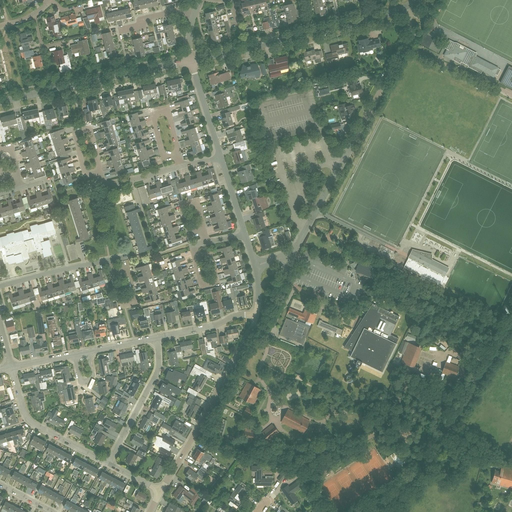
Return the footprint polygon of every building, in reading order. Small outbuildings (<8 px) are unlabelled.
[(242,5),(239,6),(241,16),(247,15),(246,11),(249,10),(247,0),(244,1),(245,3),(241,3),(242,5)] [(256,13),(253,1),(250,1),(249,0),(247,0),(249,10),(253,9),(254,13),(256,13)] [(262,10),(259,0),(254,0),(253,1),(256,13),(258,12),(258,11),(262,10)] [(259,0),(262,10),(261,7),(264,6),(265,10),(268,10),(267,8),(270,7),(268,0),(259,0)] [(141,9),(139,1),(133,2),(135,11),(141,9)] [(284,6),(280,7),(280,9),(285,8),(286,12),(294,10),(295,9),(295,6),(294,6),(292,1),(286,3),(287,5),(284,6)] [(326,5),(323,5),(314,7),(316,13),(320,13),(321,16),(326,15),(325,13),(328,13),(327,8),(324,9),(323,6),(326,5)] [(83,19),(87,29),(91,28),(89,20),(94,19),(95,24),(100,23),(99,17),(103,17),(100,7),(87,10),(88,15),(87,15),(87,18),(83,19)] [(216,11),(206,14),(206,17),(204,17),(205,20),(218,17),(216,11)] [(62,20),(60,20),(61,22),(61,24),(67,23),(68,25),(77,23),(76,18),(75,15),(61,18),(62,20)] [(296,15),(287,18),(288,24),(297,22),(296,15)] [(47,17),(47,18),(46,18),(49,30),(53,29),(55,38),(64,35),(61,24),(61,22),(56,23),(54,16),(51,17),(50,16),(49,16),(48,16),(47,17)] [(218,17),(205,20),(206,22),(208,22),(208,25),(216,23),(215,19),(218,19),(218,17)] [(216,23),(208,25),(209,28),(207,29),(208,31),(216,29),(220,28),(220,27),(217,27),(216,23)] [(173,26),(172,26),(172,24),(163,26),(164,29),(158,31),(157,26),(154,27),(156,34),(165,32),(173,30),(173,29),(174,29),(173,26)] [(220,28),(216,29),(208,31),(209,34),(211,34),(211,37),(219,35),(218,31),(221,30),(220,28)] [(29,51),(28,46),(34,44),(32,37),(27,38),(26,33),(19,34),(23,50),(20,50),(21,53),(24,52),(29,51)] [(219,35),(211,37),(212,40),(210,40),(211,43),(221,41),(220,37),(222,36),(222,34),(219,35)] [(174,36),(166,38),(168,46),(176,45),(174,36)] [(360,44),(358,45),(360,53),(373,49),(372,48),(380,46),(379,39),(371,41),(370,40),(368,41),(368,39),(359,41),(360,44)] [(81,44),(71,46),(71,49),(67,50),(69,58),(69,61),(73,60),(72,58),(73,57),(72,54),(81,52),(81,55),(90,53),(86,40),(80,41),(81,44)] [(447,49),(444,55),(460,64),(461,62),(468,66),(468,67),(481,74),(482,71),(493,77),(495,74),(497,75),(501,70),(498,68),(476,56),(473,61),(471,60),(475,52),(468,48),(466,51),(456,46),(457,45),(454,43),(454,42),(449,40),(445,48),(447,49)] [(339,44),(331,46),(333,54),(326,56),(328,62),(339,59),(338,55),(349,52),(347,44),(339,46),(339,44)] [(116,55),(115,49),(106,51),(104,52),(105,57),(106,58),(116,55)] [(33,50),(29,51),(24,52),(26,60),(33,58),(35,68),(43,66),(40,55),(35,57),(33,50)] [(63,56),(61,50),(54,52),(57,65),(61,64),(61,67),(59,68),(60,72),(72,69),(69,61),(69,58),(67,59),(66,55),(63,56)] [(321,58),(319,51),(316,52),(315,50),(304,53),(305,60),(309,59),(309,61),(315,59),(316,63),(321,62),(320,58),(321,58)] [(277,64),(268,66),(270,73),(270,75),(271,78),(282,75),(280,70),(288,68),(287,62),(288,62),(287,56),(275,59),(277,64)] [(243,65),(240,74),(242,78),(246,77),(246,76),(254,74),(255,75),(256,78),(260,77),(261,73),(257,65),(252,66),(252,65),(244,67),(243,65)] [(511,67),(509,66),(500,83),(511,88),(511,67)] [(214,74),(208,76),(211,85),(231,79),(228,72),(215,76),(214,74)] [(180,78),(173,80),(176,92),(182,91),(181,85),(182,85),(181,82),(183,82),(183,81),(183,79),(182,78),(180,79),(180,78)] [(168,84),(167,84),(167,87),(168,86),(169,90),(171,90),(172,93),(176,92),(173,80),(167,81),(168,84)] [(334,90),(344,87),(342,81),(332,84),(334,90)] [(356,82),(350,83),(348,84),(349,86),(350,86),(351,88),(349,89),(349,90),(349,92),(350,93),(351,93),(353,99),(359,98),(358,94),(362,93),(361,86),(357,87),(356,82)] [(155,84),(149,85),(151,94),(152,98),(157,97),(158,95),(160,94),(164,94),(162,85),(158,86),(158,87),(156,87),(155,84)] [(144,89),(141,90),(137,91),(138,96),(139,99),(143,98),(148,97),(147,95),(151,94),(149,85),(143,86),(144,89)] [(233,86),(229,87),(217,91),(218,95),(215,96),(218,108),(229,105),(226,98),(230,96),(230,97),(233,96),(232,93),(231,94),(230,91),(234,90),(233,86)] [(133,88),(125,90),(128,102),(130,101),(129,98),(135,97),(133,88)] [(128,102),(125,90),(117,92),(119,100),(124,99),(125,104),(128,103),(128,102)] [(113,105),(113,103),(111,96),(103,98),(105,105),(101,106),(102,113),(109,111),(108,109),(109,109),(109,105),(113,105)] [(97,99),(88,101),(90,111),(91,111),(92,114),(96,113),(96,110),(99,109),(97,99)] [(182,108),(190,105),(188,99),(175,103),(175,106),(181,104),(182,108)] [(345,106),(344,104),(339,106),(342,120),(345,120),(346,120),(348,120),(349,120),(349,121),(350,122),(351,122),(352,122),(352,121),(353,121),(353,119),(352,119),(355,118),(353,110),(354,110),(354,109),(355,108),(354,107),(354,106),(353,106),(352,106),(351,104),(345,106)] [(182,108),(183,111),(177,113),(178,115),(184,113),(192,111),(190,105),(182,108)] [(239,105),(227,109),(228,112),(221,114),(224,122),(223,123),(224,127),(233,124),(229,112),(240,109),(239,105)] [(66,106),(58,107),(60,116),(59,116),(60,120),(64,119),(63,115),(68,114),(66,106)] [(40,117),(38,108),(30,110),(32,119),(33,122),(36,121),(36,120),(36,118),(40,117)] [(48,118),(44,119),(45,124),(46,126),(53,124),(52,119),(55,118),(53,108),(46,110),(48,118)] [(23,116),(20,116),(21,122),(24,132),(27,131),(26,129),(27,129),(26,123),(29,122),(28,119),(32,119),(30,110),(22,112),(23,116)] [(129,116),(131,121),(139,119),(138,115),(143,114),(142,111),(129,115),(129,116)] [(192,111),(184,113),(178,115),(179,117),(184,116),(185,119),(187,118),(193,116),(192,111)] [(24,132),(21,122),(17,123),(15,114),(8,116),(10,125),(17,123),(19,130),(21,130),(23,130),(24,132)] [(7,126),(10,125),(8,116),(1,118),(3,126),(0,126),(0,130),(1,134),(4,134),(3,130),(8,129),(7,126)] [(181,124),(182,127),(195,122),(193,116),(187,118),(185,119),(186,122),(181,124)] [(104,128),(112,125),(110,119),(97,124),(98,126),(103,124),(104,128)] [(140,122),(139,119),(131,121),(132,127),(146,123),(145,120),(140,122)] [(146,123),(132,127),(134,133),(142,130),(141,127),(147,125),(146,123)] [(112,125),(104,128),(105,131),(100,133),(101,135),(114,131),(112,125)] [(53,139),(61,136),(60,133),(65,131),(64,128),(51,133),(53,139)] [(189,136),(197,134),(195,128),(182,132),(182,134),(188,133),(189,136)] [(228,134),(227,134),(229,142),(236,140),(237,143),(244,141),(242,135),(245,134),(243,128),(240,129),(235,131),(233,132),(228,134)] [(142,130),(134,133),(136,138),(150,134),(149,132),(143,133),(142,130)] [(116,137),(114,131),(101,135),(101,137),(107,136),(108,139),(116,137)] [(189,136),(190,139),(184,141),(185,143),(199,139),(197,134),(189,136)] [(61,136),(53,139),(54,144),(68,140),(67,138),(62,139),(61,136)] [(116,137),(108,139),(109,142),(103,144),(104,147),(110,145),(111,147),(117,145),(116,143),(118,142),(116,137)] [(26,147),(34,145),(32,139),(19,143),(19,146),(25,144),(26,147)] [(200,145),(199,139),(185,143),(186,146),(191,144),(192,148),(200,145)] [(68,140),(54,144),(56,150),(64,148),(63,144),(69,143),(68,140)] [(136,144),(136,146),(133,147),(135,151),(138,150),(146,147),(145,144),(150,142),(149,140),(136,144)] [(235,151),(233,152),(236,160),(235,160),(236,164),(244,161),(247,160),(243,149),(247,148),(246,145),(246,144),(245,141),(244,141),(237,143),(238,146),(237,147),(238,151),(235,151)] [(26,147),(27,151),(22,152),(22,155),(30,152),(36,150),(34,145),(26,147)] [(192,148),(193,151),(188,153),(189,155),(190,155),(191,157),(203,153),(200,145),(192,148)] [(147,150),(146,147),(138,150),(139,155),(153,151),(152,149),(147,150)] [(56,150),(58,156),(72,152),(71,149),(65,151),(64,148),(56,150)] [(118,148),(104,152),(105,155),(110,153),(111,156),(119,154),(118,148)] [(30,152),(22,155),(23,157),(28,156),(30,159),(38,156),(36,152),(36,150),(30,152)] [(153,151),(139,155),(141,161),(150,159),(149,155),(154,154),(153,151)] [(119,154),(111,156),(112,160),(107,161),(108,164),(121,159),(119,154)] [(38,156),(30,159),(31,162),(25,164),(26,166),(40,162),(38,156)] [(58,161),(59,167),(68,164),(67,161),(72,159),(71,157),(64,159),(63,157),(61,158),(54,160),(55,162),(58,161)] [(121,159),(108,164),(109,166),(114,164),(115,168),(123,165),(121,159)] [(151,162),(150,159),(141,161),(143,167),(149,165),(150,168),(156,166),(155,163),(157,163),(156,160),(151,162)] [(40,162),(26,166),(27,169),(32,167),(33,170),(41,168),(40,162)] [(68,164),(59,167),(58,167),(60,173),(61,173),(75,169),(74,166),(69,168),(68,164)] [(123,165),(115,168),(116,171),(111,173),(111,175),(125,171),(123,165)] [(244,170),(239,172),(242,183),(253,179),(249,165),(243,167),(244,170)] [(40,178),(46,176),(45,170),(43,171),(41,168),(33,170),(34,174),(29,175),(30,178),(39,175),(40,178)] [(211,173),(210,168),(207,169),(209,174),(206,175),(208,184),(214,182),(215,185),(219,183),(215,172),(211,173)] [(76,171),(75,169),(61,173),(63,179),(71,176),(70,173),(76,171)] [(201,171),(198,172),(203,185),(208,184),(206,175),(202,176),(201,171)] [(203,185),(198,172),(196,173),(197,178),(194,179),(197,187),(203,185)] [(191,189),(187,175),(184,176),(186,181),(183,183),(185,191),(191,189)] [(197,187),(194,179),(191,180),(189,175),(187,175),(191,189),(197,187)] [(71,176),(63,179),(65,185),(78,180),(78,178),(72,179),(71,176)] [(169,184),(165,185),(168,193),(174,191),(170,178),(167,179),(169,184)] [(180,193),(185,191),(183,183),(179,184),(178,178),(175,179),(177,185),(175,186),(176,190),(178,189),(180,193)] [(168,193),(165,185),(162,186),(161,181),(158,182),(162,195),(168,193)] [(162,195),(158,182),(156,182),(157,188),(154,189),(157,197),(162,195)] [(157,197),(154,189),(151,190),(149,184),(146,185),(151,199),(157,197)] [(250,190),(245,191),(245,194),(246,194),(248,200),(253,199),(258,197),(256,189),(255,188),(258,188),(257,184),(249,186),(250,190)] [(47,189),(49,194),(46,195),(48,203),(54,201),(50,188),(47,189)] [(221,190),(206,195),(207,197),(204,197),(205,200),(210,198),(211,202),(220,199),(219,196),(222,194),(221,190)] [(41,191),(38,192),(42,205),(48,203),(46,195),(42,196),(41,191)] [(42,205),(38,192),(36,193),(37,198),(34,199),(37,207),(42,205)] [(31,209),(37,207),(34,199),(31,200),(29,195),(27,195),(29,203),(26,203),(28,208),(30,207),(31,209)] [(258,197),(253,199),(255,205),(254,206),(255,208),(256,212),(259,211),(261,210),(269,208),(268,204),(267,200),(265,195),(263,196),(259,197),(258,197)] [(17,203),(20,211),(26,209),(22,196),(19,197),(21,202),(17,203)] [(67,201),(65,202),(66,205),(68,204),(79,238),(76,239),(77,242),(80,241),(81,241),(83,240),(90,238),(89,235),(88,232),(86,228),(85,225),(84,222),(83,218),(82,215),(81,212),(80,208),(79,205),(79,204),(78,202),(77,198),(69,201),(67,201)] [(20,211),(17,203),(14,204),(12,199),(10,200),(14,213),(15,217),(21,215),(20,211)] [(220,199),(211,202),(212,205),(207,206),(208,209),(221,205),(220,199)] [(6,206),(6,207),(8,215),(14,213),(10,200),(8,200),(9,206),(6,206)] [(1,203),(0,202),(0,208),(3,217),(8,215),(6,207),(2,208),(1,203)] [(130,205),(124,207),(126,213),(127,216),(128,216),(129,219),(130,222),(131,226),(132,229),(133,231),(133,233),(134,236),(135,239),(137,242),(138,246),(139,249),(140,253),(142,252),(148,250),(149,250),(152,249),(151,246),(148,247),(138,215),(138,214),(137,212),(140,211),(139,209),(137,209),(135,210),(134,204),(130,205)] [(160,215),(168,213),(167,209),(172,208),(171,205),(158,209),(160,215)] [(223,210),(221,205),(208,209),(209,211),(214,210),(215,213),(223,210)] [(223,210),(215,213),(216,216),(211,218),(212,220),(225,216),(223,210)] [(257,218),(253,219),(256,229),(266,227),(263,217),(265,216),(264,212),(256,215),(257,218)] [(169,216),(168,213),(160,215),(161,221),(175,217),(174,214),(169,216)] [(225,216),(212,220),(212,223),(217,221),(219,225),(227,222),(225,216)] [(176,219),(175,217),(161,221),(163,227),(172,224),(171,221),(176,219)] [(56,234),(52,221),(38,225),(37,224),(30,226),(31,231),(28,232),(28,229),(14,233),(14,232),(6,234),(7,236),(0,237),(0,250),(1,250),(3,255),(6,254),(9,264),(16,262),(16,263),(24,261),(24,260),(29,258),(28,252),(37,250),(38,252),(40,252),(40,253),(43,252),(44,257),(52,255),(50,248),(51,247),(49,240),(44,241),(43,238),(56,234)] [(227,222),(219,225),(220,228),(214,229),(215,232),(229,228),(227,222)] [(172,224),(163,227),(165,233),(179,228),(178,226),(173,227),(172,224)] [(179,228),(165,233),(167,238),(175,236),(174,232),(179,231),(179,228)] [(259,237),(259,238),(263,250),(271,247),(275,246),(272,237),(271,237),(269,230),(263,232),(264,236),(259,237)] [(66,234),(61,235),(62,239),(64,238),(65,243),(63,243),(64,246),(66,246),(69,245),(67,237),(66,234)] [(176,239),(175,236),(167,238),(169,244),(182,240),(181,237),(176,239)] [(233,251),(231,245),(217,250),(218,252),(224,251),(225,254),(233,251),(235,250),(233,251)] [(235,250),(233,251),(225,254),(226,257),(220,259),(221,261),(234,257),(237,256),(235,250)] [(445,275),(449,268),(432,259),(432,254),(426,253),(425,254),(421,252),(420,253),(412,250),(410,255),(408,258),(404,267),(421,276),(420,279),(419,279),(424,281),(425,278),(441,286),(443,282),(445,284),(448,278),(446,277),(447,276),(445,275)] [(184,258),(177,260),(175,257),(170,259),(173,268),(181,265),(180,262),(185,260),(184,258)] [(236,263),(234,257),(221,261),(222,264),(227,262),(228,265),(236,263)] [(373,278),(377,267),(360,260),(360,261),(355,259),(353,262),(350,264),(351,268),(350,271),(354,272),(356,271),(373,278)] [(236,263),(228,265),(229,269),(224,270),(225,273),(238,268),(236,263)] [(142,272),(151,270),(149,264),(135,268),(136,271),(141,269),(142,272)] [(182,269),(181,265),(173,268),(175,274),(188,269),(187,267),(182,269)] [(240,274),(238,268),(225,273),(225,275),(231,273),(232,277),(240,274)] [(189,272),(188,269),(175,274),(176,279),(185,277),(183,273),(189,272)] [(100,276),(97,277),(100,285),(105,283),(101,270),(99,271),(100,276)] [(151,270),(142,272),(144,276),(138,277),(139,280),(153,276),(151,270)] [(100,285),(97,277),(94,278),(92,273),(90,274),(94,287),(100,285)] [(89,280),(86,281),(88,289),(94,287),(90,274),(87,274),(89,280)] [(240,274),(232,277),(233,280),(227,282),(228,284),(232,283),(238,281),(242,280),(240,274)] [(77,289),(74,282),(72,276),(70,277),(72,282),(68,283),(71,291),(77,289)] [(78,277),(82,291),(88,289),(86,281),(82,282),(81,276),(78,277)] [(154,281),(153,276),(139,280),(140,282),(145,280),(146,284),(154,281)] [(186,280),(185,277),(176,279),(178,285),(192,281),(191,278),(186,280)] [(63,279),(61,280),(65,293),(71,291),(68,283),(65,284),(63,279)] [(60,286),(57,287),(59,295),(65,293),(61,280),(58,280),(60,286)] [(154,281),(146,284),(147,287),(142,289),(142,291),(156,287),(154,281)] [(192,283),(192,281),(178,285),(180,291),(182,290),(188,288),(187,285),(192,283)] [(52,282),(49,283),(54,297),(59,295),(57,287),(53,288),(52,282)] [(49,289),(45,290),(48,299),(54,297),(49,283),(47,284),(49,289)] [(243,285),(236,287),(233,288),(236,298),(238,297),(240,306),(247,304),(245,295),(240,296),(239,292),(239,290),(244,289),(243,285)] [(36,299),(33,289),(32,286),(29,287),(31,292),(28,293),(30,301),(36,299)] [(38,287),(40,294),(42,300),(48,299),(45,290),(42,291),(40,286),(38,287)] [(156,287),(142,291),(143,294),(149,292),(150,295),(158,293),(156,287)] [(188,288),(182,290),(180,291),(177,292),(179,301),(186,298),(192,297),(191,294),(195,292),(194,290),(189,291),(188,288)] [(228,294),(229,300),(224,301),(225,309),(234,307),(232,300),(236,299),(236,298),(233,288),(230,288),(226,289),(226,291),(228,294)] [(25,303),(20,289),(18,290),(20,295),(16,297),(19,305),(25,303)] [(30,301),(28,293),(25,294),(23,289),(20,289),(25,303),(30,301)] [(223,309),(218,291),(212,292),(215,303),(210,304),(212,313),(215,313),(215,314),(220,313),(220,312),(219,309),(223,309)] [(19,305),(16,297),(13,298),(11,292),(9,293),(13,306),(19,305)] [(160,299),(158,293),(150,295),(151,299),(145,300),(146,303),(160,299)] [(174,311),(167,313),(169,322),(176,321),(175,316),(179,315),(177,301),(173,302),(175,311),(174,311)] [(193,306),(194,312),(195,315),(197,315),(198,317),(199,318),(202,318),(202,316),(205,315),(204,308),(208,307),(207,301),(200,303),(201,307),(196,308),(196,305),(193,306)] [(357,325),(356,328),(344,347),(352,351),(350,356),(355,359),(352,365),(359,368),(362,362),(382,372),(399,338),(390,334),(399,316),(372,303),(362,319),(361,318),(357,325)] [(194,312),(193,306),(187,307),(188,312),(182,313),(184,320),(191,318),(190,313),(194,312)] [(146,314),(144,315),(145,319),(140,320),(141,328),(149,327),(148,322),(151,321),(149,309),(149,308),(145,308),(146,314)] [(289,308),(287,313),(313,323),(316,315),(304,310),(303,314),(289,308)] [(138,314),(137,310),(129,312),(131,319),(135,319),(134,315),(138,314)] [(155,315),(157,325),(164,323),(162,314),(155,315)] [(298,323),(291,320),(286,318),(279,335),(303,344),(310,326),(299,321),(298,323)] [(60,335),(55,336),(54,329),(56,328),(54,319),(47,320),(50,333),(51,332),(54,346),(62,344),(60,335)] [(6,323),(8,331),(15,330),(13,321),(6,323)] [(77,332),(80,332),(79,327),(80,326),(79,321),(74,322),(76,331),(69,332),(71,342),(72,342),(72,343),(75,343),(75,342),(79,341),(77,332)] [(114,321),(107,322),(109,328),(112,328),(113,334),(120,333),(118,324),(115,324),(114,321)] [(319,321),(317,325),(319,326),(327,329),(336,333),(335,336),(339,338),(340,335),(342,329),(342,330),(338,328),(329,324),(322,322),(319,321)] [(86,324),(89,338),(89,339),(94,338),(92,330),(91,325),(88,325),(87,322),(85,322),(86,324)] [(35,337),(33,326),(27,328),(29,338),(35,337)] [(238,332),(237,332),(236,329),(227,331),(228,331),(226,331),(225,333),(226,335),(220,336),(221,343),(227,342),(227,339),(233,337),(233,338),(238,338),(238,335),(239,334),(239,333),(238,332)] [(210,351),(214,350),(214,348),(214,347),(211,334),(206,335),(208,342),(208,346),(206,347),(207,354),(210,355),(211,353),(210,351)] [(40,338),(42,351),(48,350),(47,342),(43,343),(42,338),(40,338)] [(181,345),(178,346),(179,352),(182,351),(182,350),(193,348),(191,341),(180,343),(181,345)] [(401,362),(410,366),(417,346),(408,343),(406,351),(401,362)] [(179,366),(176,352),(179,352),(178,346),(175,346),(176,351),(168,352),(170,362),(169,362),(169,365),(174,364),(174,365),(175,365),(175,367),(179,366)] [(137,360),(141,360),(143,370),(147,369),(146,367),(149,367),(146,352),(136,354),(137,360)] [(137,360),(136,354),(133,355),(133,353),(120,355),(122,363),(134,360),(134,361),(136,361),(137,360)] [(108,358),(99,360),(102,374),(109,373),(106,362),(112,361),(111,357),(108,358)] [(207,360),(203,368),(206,370),(208,368),(214,371),(217,373),(220,367),(211,361),(207,360)] [(457,366),(446,362),(442,373),(447,375),(455,378),(459,367),(457,366)] [(70,377),(68,366),(55,368),(56,372),(62,371),(63,379),(64,382),(68,381),(69,381),(68,378),(70,377)] [(195,383),(192,388),(194,389),(197,390),(198,387),(201,389),(201,388),(207,377),(203,375),(205,372),(199,369),(195,367),(194,366),(192,369),(195,371),(194,373),(199,375),(197,379),(195,383)] [(38,374),(40,382),(41,389),(45,388),(47,388),(46,383),(45,384),(43,378),(48,377),(49,378),(50,378),(52,378),(53,377),(53,376),(52,369),(41,371),(41,374),(38,374)] [(185,380),(187,375),(175,371),(174,373),(169,371),(166,378),(177,382),(179,378),(185,380)] [(37,383),(40,382),(38,374),(35,375),(35,373),(23,375),(25,384),(29,384),(29,381),(36,380),(37,383)] [(133,381),(127,392),(133,396),(140,384),(137,383),(139,380),(134,377),(132,380),(133,381)] [(68,381),(64,382),(63,379),(58,380),(58,383),(56,383),(57,387),(63,386),(67,385),(67,383),(68,382),(68,381)] [(108,392),(105,381),(98,382),(100,394),(108,392)] [(247,383),(240,396),(254,404),(261,390),(247,383)] [(170,384),(168,387),(163,384),(159,390),(170,395),(172,391),(178,394),(180,390),(170,384)] [(392,384),(388,394),(392,396),(397,386),(392,384)] [(66,388),(67,389),(69,400),(76,399),(74,387),(68,388),(66,388)] [(189,387),(187,391),(190,393),(193,394),(196,396),(198,392),(189,387)] [(33,395),(31,396),(33,407),(36,406),(37,411),(41,410),(39,401),(41,400),(41,399),(45,398),(44,393),(39,394),(38,390),(32,392),(33,395)] [(191,405),(186,414),(193,417),(199,406),(197,405),(200,400),(195,397),(196,396),(193,394),(190,393),(188,397),(189,397),(186,403),(191,405)] [(151,405),(157,409),(159,405),(160,406),(161,406),(162,406),(163,405),(164,402),(169,404),(171,400),(165,397),(163,396),(160,394),(159,394),(158,396),(156,395),(151,405)] [(128,401),(121,397),(119,396),(117,399),(119,400),(113,411),(122,416),(128,405),(126,404),(128,401)] [(92,397),(85,399),(88,411),(88,413),(95,411),(95,409),(92,397)] [(8,416),(15,414),(13,408),(12,408),(11,405),(0,408),(0,411),(1,411),(2,413),(6,411),(8,416)] [(49,419),(48,420),(58,426),(59,424),(63,426),(65,421),(56,416),(59,411),(55,409),(53,413),(49,411),(46,417),(49,419)] [(288,409),(282,422),(303,433),(309,421),(288,409)] [(159,419),(158,418),(154,416),(155,415),(149,412),(146,417),(145,417),(139,427),(145,430),(151,420),(153,421),(152,422),(156,424),(159,419)] [(5,417),(7,423),(4,424),(5,427),(12,425),(11,422),(17,420),(15,414),(8,416),(5,417)] [(107,419),(104,426),(114,431),(117,425),(107,419)] [(71,428),(69,431),(80,437),(83,431),(72,425),(74,422),(71,420),(68,427),(71,428)] [(175,422),(171,429),(183,435),(186,428),(183,426),(184,424),(177,420),(175,422)] [(279,433),(272,424),(262,432),(270,441),(279,433)] [(102,430),(95,426),(93,429),(99,432),(94,442),(101,445),(106,436),(101,433),(102,430)] [(22,436),(26,435),(23,429),(17,431),(19,437),(21,443),(24,443),(22,436)] [(243,429),(242,433),(241,437),(253,440),(255,433),(243,429)] [(16,438),(19,437),(17,431),(11,432),(13,439),(14,445),(18,444),(16,438)] [(9,440),(13,439),(11,432),(4,434),(6,441),(9,449),(11,448),(10,444),(9,440)] [(34,435),(30,444),(36,447),(40,439),(34,435)] [(154,440),(164,445),(165,442),(172,446),(175,441),(165,435),(164,438),(156,436),(154,440)] [(132,439),(131,442),(141,447),(139,449),(138,452),(144,455),(145,452),(147,447),(143,444),(144,441),(134,436),(133,436),(132,436),(131,438),(132,439)] [(320,437),(321,444),(328,442),(327,436),(320,437)] [(36,447),(35,448),(42,451),(44,448),(43,448),(46,442),(40,439),(36,447)] [(168,458),(171,452),(165,449),(166,446),(164,445),(154,440),(153,443),(160,449),(159,452),(168,458)] [(52,453),(55,447),(50,444),(46,450),(49,452),(47,455),(48,455),(50,457),(52,453)] [(52,453),(50,457),(52,458),(53,458),(55,455),(58,456),(61,450),(55,447),(52,453)] [(198,449),(195,453),(206,460),(207,460),(208,461),(212,464),(215,459),(212,457),(212,456),(204,452),(204,453),(198,449)] [(67,453),(61,450),(58,456),(63,459),(67,453)] [(398,450),(391,455),(400,469),(408,464),(404,459),(407,457),(405,453),(401,455),(398,450)] [(144,455),(138,452),(136,455),(131,452),(126,462),(133,465),(138,456),(143,459),(145,456),(144,455)] [(67,453),(63,459),(69,462),(72,456),(67,453)] [(195,453),(192,458),(196,460),(196,461),(202,465),(204,462),(205,463),(206,460),(195,453)] [(158,457),(155,462),(156,463),(150,474),(157,478),(163,467),(161,466),(164,460),(158,457)] [(78,467),(82,461),(76,458),(73,464),(78,467)] [(88,464),(82,461),(78,467),(84,470),(88,464)] [(93,467),(88,464),(84,470),(90,473),(93,467)] [(273,476),(272,476),(266,476),(266,478),(262,478),(262,466),(252,466),(252,472),(256,472),(256,478),(256,486),(272,486),(272,482),(273,482),(273,476)] [(500,472),(495,470),(492,483),(511,488),(511,468),(502,466),(500,472)] [(5,467),(2,474),(7,477),(11,470),(7,469),(5,467)] [(93,467),(90,473),(96,476),(99,470),(93,467)] [(291,468),(289,471),(284,478),(288,481),(295,472),(294,472),(295,471),(291,468)] [(189,469),(185,475),(193,482),(197,477),(203,481),(208,474),(207,474),(205,472),(200,469),(196,474),(189,469)] [(17,480),(21,474),(15,471),(12,477),(17,480)] [(283,471),(277,479),(281,482),(287,474),(283,471)] [(105,481),(108,474),(102,472),(99,478),(102,479),(100,483),(100,484),(101,483),(103,484),(105,481)] [(21,474),(17,480),(23,483),(26,477),(21,474)] [(108,474),(105,481),(103,484),(105,485),(105,486),(107,482),(110,484),(114,477),(108,474)] [(29,479),(26,477),(23,483),(29,486),(34,477),(32,475),(31,475),(29,479)] [(34,477),(29,486),(34,489),(38,483),(35,482),(37,478),(36,478),(34,477)] [(110,484),(116,487),(119,480),(114,477),(110,484)] [(125,483),(119,480),(116,487),(114,490),(116,491),(118,488),(122,490),(125,483)] [(301,480),(298,481),(289,487),(288,486),(282,490),(292,505),(298,500),(293,493),(304,485),(301,480)] [(41,485),(38,491),(44,494),(47,488),(41,485)] [(188,492),(187,491),(180,486),(173,495),(178,499),(177,500),(181,502),(184,498),(183,497),(184,496),(190,501),(189,502),(193,505),(201,494),(192,487),(189,491),(188,492)] [(239,486),(236,490),(235,489),(233,491),(235,492),(234,493),(233,492),(228,499),(239,507),(244,500),(241,498),(242,497),(240,496),(244,489),(239,486)] [(53,491),(47,488),(44,494),(49,497),(53,491)] [(136,488),(134,492),(132,496),(135,498),(136,496),(144,501),(147,495),(140,491),(136,488)] [(58,494),(53,491),(49,497),(55,500),(58,494)] [(62,492),(60,491),(58,494),(55,500),(61,503),(64,497),(61,495),(63,493),(62,492)] [(72,498),(70,502),(67,500),(64,507),(69,510),(73,503),(75,500),(72,498)] [(6,501),(2,507),(8,511),(12,504),(6,501)] [(73,503),(69,510),(73,511),(75,511),(78,506),(73,503)]
